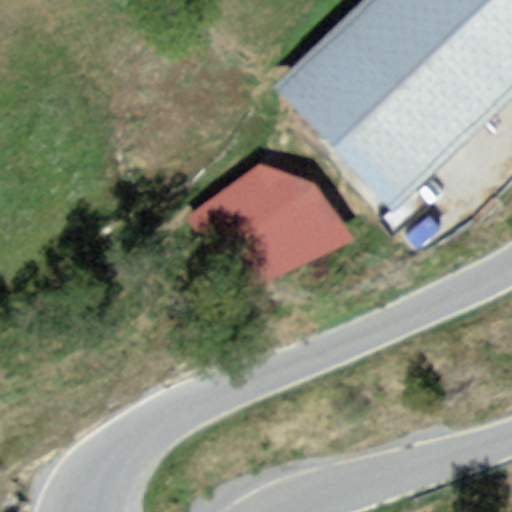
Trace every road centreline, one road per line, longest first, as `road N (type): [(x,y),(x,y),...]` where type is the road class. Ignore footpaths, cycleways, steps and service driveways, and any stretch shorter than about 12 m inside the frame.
road 1 (residential): [(511,247),(483,268),(276,347),(156,407),(106,454),(92,493),(96,511)]
road 2 (residential): [(301,511),(463,436),(511,422)]
